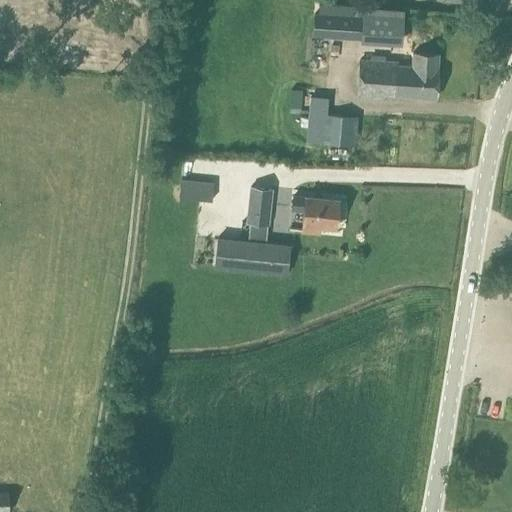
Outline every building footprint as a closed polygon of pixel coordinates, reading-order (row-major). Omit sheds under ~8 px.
[(362,15),(360,41),(401,43),(403,24),(402,8),(363,5),(362,15)] [(312,37),(360,41),(362,15),(314,11),(312,37)] [(436,98),(439,54),(413,52),(412,65),(397,64),(397,63),(359,61),(357,96),(391,98),(392,95),(436,98)] [(289,112),(301,113),(303,90),(291,89),(289,112)] [(357,145),(359,116),(327,113),(328,98),(310,96),(307,142),(357,145)] [(213,201),(214,183),(181,180),(179,198),(213,201)] [(270,225),(274,189),(250,186),(246,222),(270,225)] [(339,199),(306,195),(306,197),(294,195),(293,209),(304,210),(303,224),(336,227),(339,199)] [(229,239),(227,268),(240,269),(287,275),(290,245),(244,240),(244,241),(229,239)] [(0,511),(9,511),(9,492),(0,492),(0,511)]
